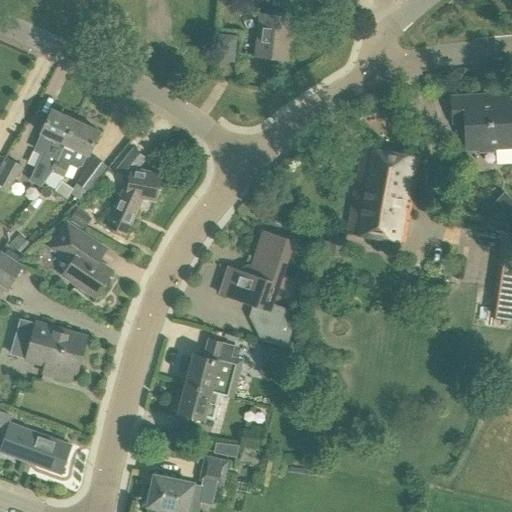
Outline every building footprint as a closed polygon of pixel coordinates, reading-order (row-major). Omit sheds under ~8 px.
[(255,56),(287,60),(290,33),(295,33),(296,19),(260,14),(255,56)] [(218,34),(215,61),(234,63),(237,36),(218,34)] [(494,149),(511,148),(511,93),(451,97),(452,124),(464,124),(465,151),(494,149)] [(62,147),(75,120),(52,110),(41,133),(42,134),(35,150),(42,153),(30,181),(42,186),(44,183),(52,172),(55,166),(59,157),(62,147)] [(52,172),(44,183),(55,190),(64,178),(70,165),(76,168),(84,165),(99,131),(75,120),(62,147),(59,157),(55,166),(52,172)] [(124,234),(142,198),(156,201),(161,174),(138,170),(146,159),(133,148),(116,170),(129,180),(127,189),(124,189),(106,226),(124,234)] [(347,232),(404,242),(419,158),(362,148),(347,232)] [(511,148),(494,149),(495,164),(511,163),(511,148)] [(81,187),(88,192),(107,167),(95,157),(76,183),(77,184),(81,187)] [(0,175),(0,187),(10,192),(22,169),(8,161),(0,175)] [(88,192),(81,187),(77,184),(70,194),(79,201),(88,192)] [(511,212),(511,202),(504,195),(494,205),(507,218),(511,212)] [(72,221),(86,231),(93,220),(79,210),(72,221)] [(51,248),(72,262),(79,251),(88,257),(97,244),(67,224),(51,248)] [(273,305),(294,242),(262,231),(257,246),(260,247),(249,277),(226,270),(218,294),(251,305),(247,317),(259,340),(286,349),(294,325),(285,322),(289,311),(273,305)] [(323,254),(337,257),(339,242),(326,239),(323,254)] [(79,251),(72,262),(63,276),(94,297),(110,272),(88,257),(79,251)] [(0,254),(0,288),(5,291),(21,267),(0,253),(0,254)] [(511,278),(496,276),(492,303),(511,306),(511,278)] [(27,359),(77,373),(87,336),(37,323),(27,359)] [(194,355),(187,381),(219,391),(232,395),(236,382),(224,379),(232,348),(208,341),(204,358),(194,355)] [(267,346),(263,361),(283,367),(287,352),(267,346)] [(219,391),(187,381),(182,400),(179,399),(175,412),(203,420),(204,417),(214,420),(218,404),(215,403),(219,391)] [(10,425),(13,415),(0,410),(0,428),(7,432),(10,425)] [(0,451),(61,474),(71,447),(10,425),(0,451)] [(241,445),(261,448),(264,431),(252,429),(252,433),(243,432),(241,445)] [(203,480),(201,487),(155,477),(152,492),(148,491),(145,502),(149,503),(149,505),(149,506),(148,511),(163,511),(164,509),(171,510),(170,511),(185,511),(188,501),(211,506),(216,483),(222,485),(227,461),(205,456),(199,479),(203,480)]
